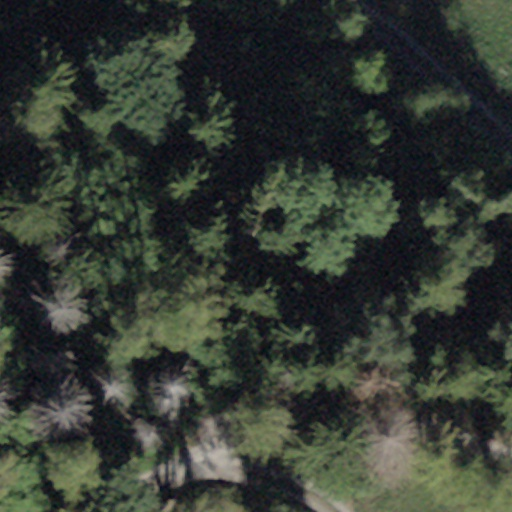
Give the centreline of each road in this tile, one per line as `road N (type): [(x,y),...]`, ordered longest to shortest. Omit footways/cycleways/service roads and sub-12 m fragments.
road 1 (track): [(511,463),(395,418),(313,418),(130,511)]
road 2 (track): [(317,0),(511,153)]
